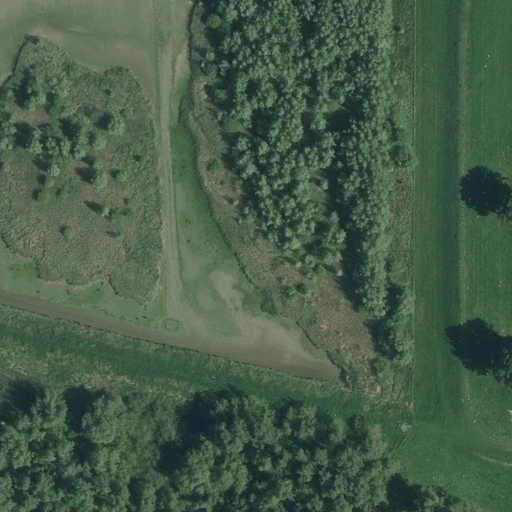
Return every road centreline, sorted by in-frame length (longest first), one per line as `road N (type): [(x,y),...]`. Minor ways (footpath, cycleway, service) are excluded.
road 1 (track): [(0,329),(511,448)]
road 2 (track): [(472,442),(467,0)]
road 3 (track): [(421,0),(437,346),(454,438)]
